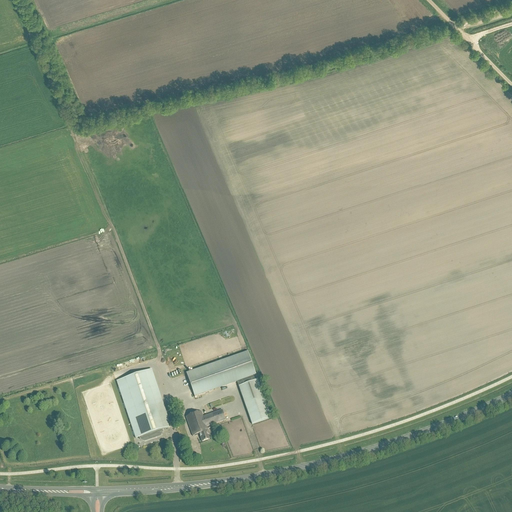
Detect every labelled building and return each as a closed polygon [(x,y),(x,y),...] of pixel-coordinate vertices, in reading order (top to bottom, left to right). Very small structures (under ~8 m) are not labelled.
[(178,358),(175,350),(165,353),(167,361),(178,358)] [(194,398),(237,383),(252,425),(271,419),(247,352),(186,374),(194,398)] [(114,367),(117,376),(140,369),(140,367),(146,365),(144,358),(114,367)] [(140,440),(144,442),(160,436),(163,432),(162,430),(170,428),(151,371),(116,382),(135,439),(140,438),(140,440)] [(199,435),(202,443),(209,440),(208,435),(209,435),(206,427),(226,421),(222,411),(203,418),(201,412),(186,418),(192,437),(199,435)]
